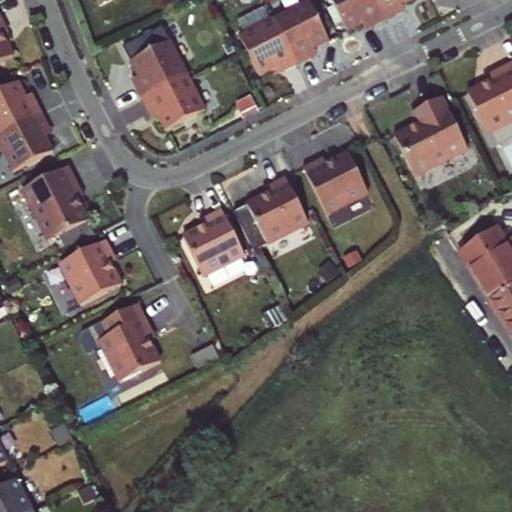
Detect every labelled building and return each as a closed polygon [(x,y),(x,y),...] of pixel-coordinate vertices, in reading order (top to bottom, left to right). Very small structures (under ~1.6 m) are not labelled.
[(371,28),(385,21),(374,0),(330,0),(347,33),(362,25),(368,22),(371,28)] [(374,0),(385,21),(399,15),(396,8),(401,5),(411,0),(374,0)] [(309,2),(274,20),(297,66),(311,59),(308,53),(314,50),(329,42),(309,2)] [(399,15),(405,12),(401,5),(396,8),(399,15)] [(0,64),(13,58),(2,37),(0,32),(0,30),(5,28),(0,17),(0,64)] [(274,20),(239,37),(259,77),(275,69),(280,67),(284,73),(297,66),(274,20)] [(371,28),(368,22),(362,25),(366,31),(371,28)] [(8,33),(5,28),(0,30),(0,32),(2,37),(8,33)] [(166,28),(142,38),(147,48),(170,38),(166,28)] [(135,87),(142,101),(188,78),(170,43),(131,63),(138,78),(141,84),(135,87)] [(311,59),(317,56),(314,50),(308,53),(311,59)] [(511,122),(511,64),(492,75),(495,81),(488,84),(468,95),(488,135),(511,122)] [(278,76),(284,73),(280,67),(275,69),(278,76)] [(495,81),(492,75),(485,78),(488,84),(495,81)] [(141,84),(138,78),(132,81),(135,87),(141,84)] [(188,78),(142,101),(149,115),(155,111),(158,117),(166,133),(205,112),(188,78)] [(0,92),(0,136),(43,115),(36,101),(29,104),(26,98),(19,83),(0,92)] [(29,104),(36,101),(33,95),(26,98),(29,104)] [(468,151),(442,100),(419,111),(424,123),(395,137),(415,177),(468,151)] [(155,111),(149,115),(152,120),(158,117),(155,111)] [(43,115),(0,136),(0,145),(14,173),(54,153),(46,138),(43,132),(50,129),(43,115)] [(52,134),(50,129),(43,132),(46,138),(52,134)] [(327,216),(368,195),(348,155),(327,166),(321,169),(318,163),(304,170),(327,216)] [(324,160),(318,163),(321,169),(327,166),(324,160)] [(81,192),(69,168),(23,191),(49,243),(89,223),(78,201),(75,195),(81,192)] [(305,227),(281,181),(267,188),(270,195),(264,198),(243,208),(263,248),(305,227)] [(270,195),(267,188),(261,191),(264,198),(270,195)] [(84,198),(81,192),(75,195),(78,201),(84,198)] [(204,278),(245,257),(225,217),(204,228),(198,231),(195,225),(180,232),(204,278)] [(201,222),(195,225),(198,231),(204,228),(201,222)] [(459,254),(468,267),(505,245),(496,230),(459,254)] [(511,240),(505,245),(468,267),(489,301),(511,286),(511,240)] [(63,269),(84,311),(124,291),(113,269),(110,264),(116,260),(109,246),(63,269)] [(119,266),(116,260),(110,264),(113,269),(119,266)] [(511,286),(489,301),(511,336),(511,286)] [(141,310),(105,328),(112,342),(102,347),(123,388),(162,368),(152,347),(149,341),(155,338),(141,310)] [(158,344),(155,338),(149,341),(152,347),(158,344)] [(0,446),(0,467),(9,464),(0,446)] [(0,511),(32,511),(18,482),(0,490),(0,511)]
